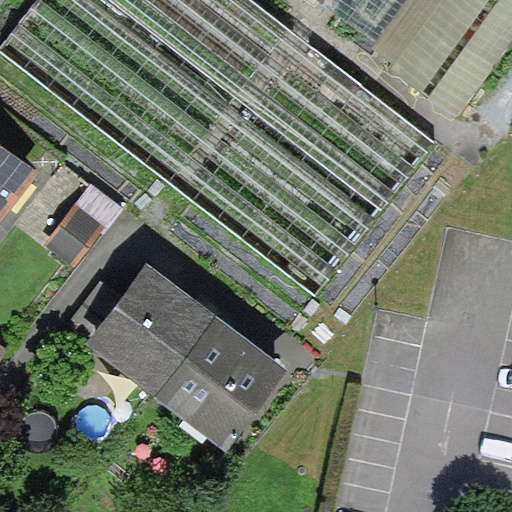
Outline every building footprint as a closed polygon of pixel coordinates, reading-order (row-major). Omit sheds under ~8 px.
[(34,0),(0,45),(0,49),(315,294),(435,140),(254,0),(34,0)] [(319,0),(380,44),(411,0),(319,0)] [(511,0),(435,0),(388,66),(457,116),(511,39),(511,0)] [(0,200),(24,170),(0,151),(0,200)] [(77,211),(52,243),(74,260),(99,228),(77,211)] [(96,333),(160,382),(211,316),(143,268),(120,299),(100,283),(71,322),(92,338),(96,333)] [(231,331),(211,316),(160,382),(226,432),(275,368),(229,333),(231,331)]
